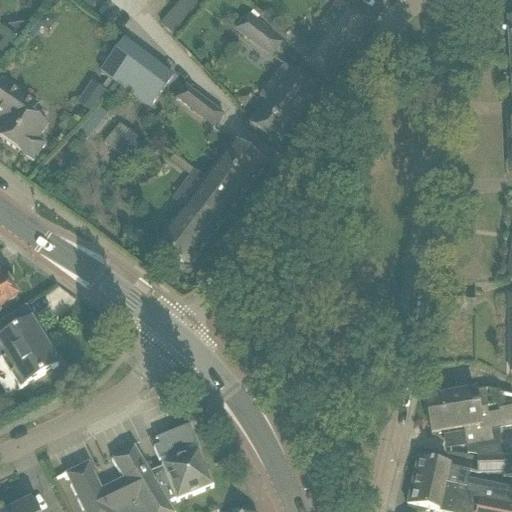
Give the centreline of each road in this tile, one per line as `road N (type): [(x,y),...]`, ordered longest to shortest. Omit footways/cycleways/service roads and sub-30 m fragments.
road 1 (residential): [(372,511),(396,404),(449,0)]
road 2 (residential): [(417,0),(174,338)]
road 3 (tertiary): [(174,338),(0,213)]
road 4 (residential): [(0,457),(106,406),(174,338)]
road 5 (tertiary): [(291,511),(241,409),(174,338)]
